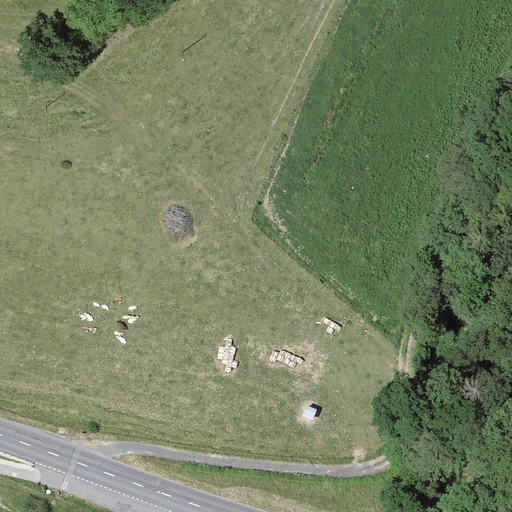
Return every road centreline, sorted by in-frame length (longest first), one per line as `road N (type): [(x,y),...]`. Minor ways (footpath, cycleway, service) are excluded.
road 1 (track): [(511,55),(415,284),(404,358),(409,422),(395,455),(339,474),(124,447),(75,462)]
road 2 (track): [(404,358),(62,65),(0,40)]
road 3 (tertiary): [(216,511),(0,434)]
